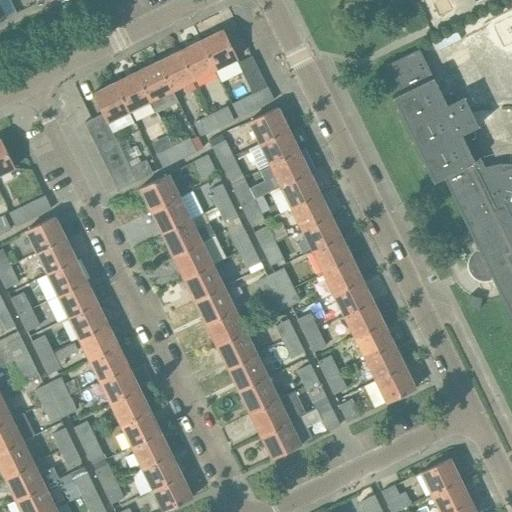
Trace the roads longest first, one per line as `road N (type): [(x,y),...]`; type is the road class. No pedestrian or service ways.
road 1 (residential): [(241,511),(33,81)]
road 2 (residential): [(474,411),(272,0)]
road 3 (residential): [(271,511),(474,411)]
road 4 (residential): [(33,81),(189,5)]
